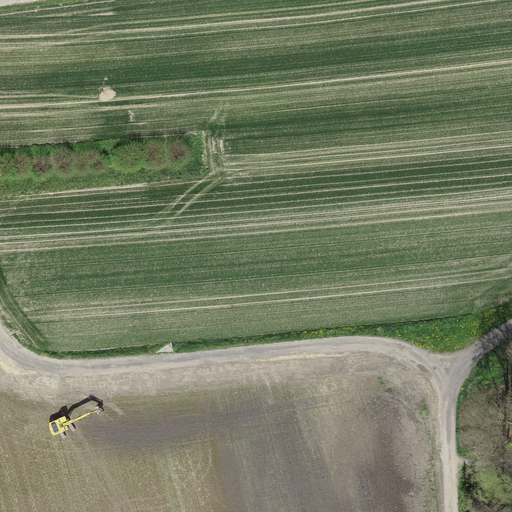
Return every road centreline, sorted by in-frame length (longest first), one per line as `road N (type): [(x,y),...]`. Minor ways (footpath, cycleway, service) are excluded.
road 1 (track): [(0,337),(25,361),(67,369),(362,343),(407,349),(450,375)]
road 2 (track): [(451,511),(450,375),(511,326)]
